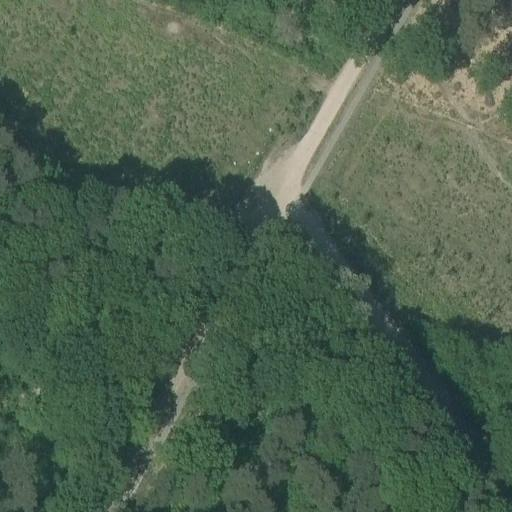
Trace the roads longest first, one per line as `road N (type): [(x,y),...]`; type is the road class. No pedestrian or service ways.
road 1 (track): [(105,511),(275,201)]
road 2 (track): [(275,201),(453,422)]
road 3 (track): [(389,0),(275,201)]
road 4 (track): [(126,498),(0,337)]
